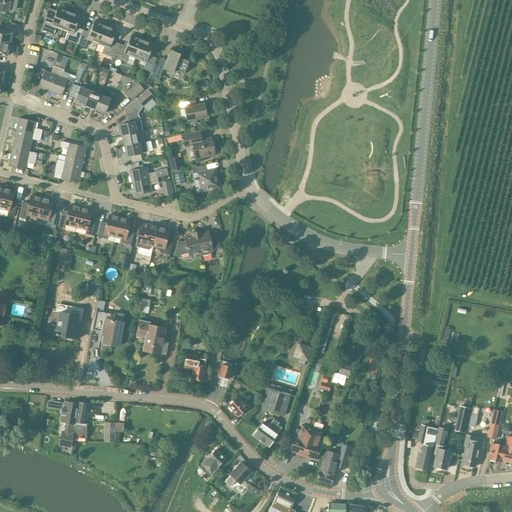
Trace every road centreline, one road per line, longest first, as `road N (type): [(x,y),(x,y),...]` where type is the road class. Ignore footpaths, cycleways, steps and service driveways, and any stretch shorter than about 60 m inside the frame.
road 1 (residential): [(387,485),(343,494),(297,485),(260,464),(216,414),(189,401),(0,385)]
road 2 (tertiary): [(411,256),(434,0)]
road 3 (tertiary): [(387,485),(411,256)]
road 4 (residential): [(118,200),(0,168),(17,97)]
road 5 (residential): [(247,186),(220,57),(209,37),(186,22)]
road 6 (residential): [(118,200),(91,124),(17,97)]
road 7 (unclassified): [(276,214),(339,248),(411,256)]
road 8 (residential): [(247,186),(192,216),(118,200)]
